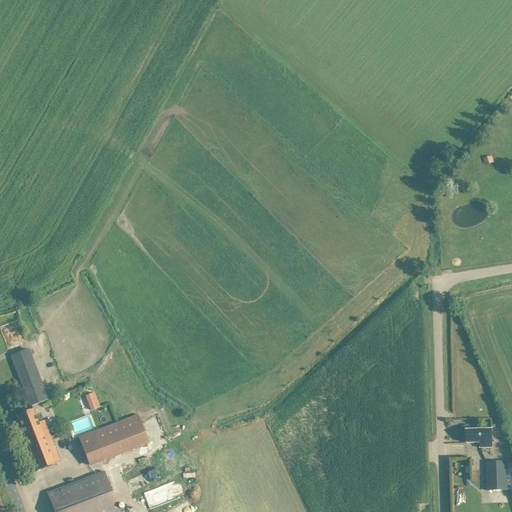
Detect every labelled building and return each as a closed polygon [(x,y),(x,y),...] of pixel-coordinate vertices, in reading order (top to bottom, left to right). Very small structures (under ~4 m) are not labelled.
[(30,407),(47,400),(28,350),(10,356),(30,407)] [(60,462),(48,430),(44,421),(38,424),(33,410),(17,416),(38,471),(60,462)] [(89,467),(149,443),(138,415),(78,438),(89,467)] [(491,430),(475,430),(475,429),(468,429),(468,431),(466,431),(466,432),(465,432),(465,439),(467,439),(467,444),(480,443),(480,448),(492,448),(491,430)] [(487,491),(507,490),(506,462),(486,463),(487,491)] [(119,511),(104,472),(47,494),(53,511),(119,511)]
